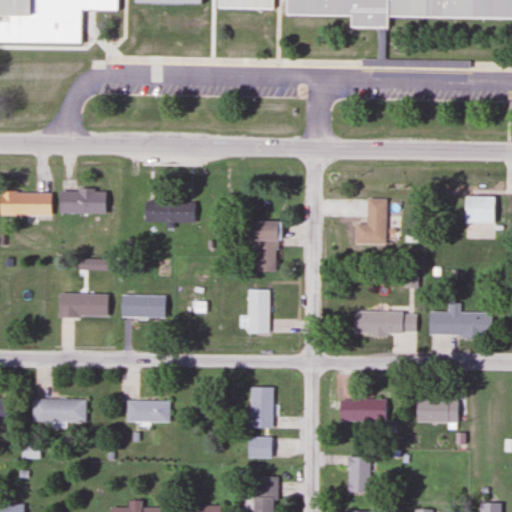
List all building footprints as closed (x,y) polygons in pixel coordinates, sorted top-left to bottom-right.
[(0,0),(116,0),(116,12),(79,11),(78,41),(0,39),(0,0)] [(217,0),(217,8),(273,10),(273,0),(217,0)] [(282,15),(282,0),(511,0),(511,18),(386,17),(386,27),(348,26),(348,16),(282,15)] [(93,213),(93,189),(57,189),(57,213),(93,213)] [(50,191),(0,191),(0,214),(50,215),(50,191)] [(354,224),(354,243),(384,243),(384,198),(365,198),(365,224),(354,224)] [(143,222),(192,222),(192,201),(143,201),(143,222)] [(472,223),(472,202),(464,202),(464,223),(472,223)] [(276,221),(240,221),(240,241),(254,241),(254,271),(275,271),(276,221)] [(266,333),(266,289),(246,289),(246,333),(266,333)] [(55,317),(107,317),(107,294),(55,294),(55,317)] [(164,319),(165,296),(118,295),(118,318),(164,319)] [(458,313),(458,303),(447,303),(447,313),(427,313),(427,337),(490,337),(491,313),(458,313)] [(414,335),(414,312),(351,311),(351,334),(414,335)] [(248,427),(271,427),(271,387),(248,387),(248,427)] [(83,399),(30,399),(30,422),(83,422),(83,399)] [(385,421),(385,399),(337,399),(337,421),(385,421)] [(168,400),(124,400),(124,422),(168,422),(168,400)] [(414,423),(456,423),(456,400),(414,400),(414,423)] [(245,458),(268,458),(269,437),(245,437),(245,458)] [(20,458),(36,458),(36,445),(20,445),(20,458)] [(368,456),(346,456),(346,492),(368,492),(368,456)] [(273,511),(274,476),(251,476),(251,511),(273,511)] [(158,511),(159,507),(140,507),(140,500),(126,500),(126,508),(107,508),(106,511),(158,511)] [(0,511),(21,511),(22,503),(0,503),(0,511)]
